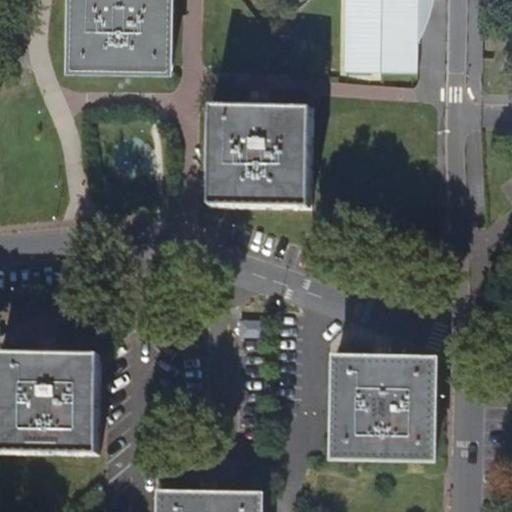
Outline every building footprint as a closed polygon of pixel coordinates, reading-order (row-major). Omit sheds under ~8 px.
[(172,71),(173,0),(74,0),(73,69),(172,71)] [(340,0),(340,15),(348,16),(347,73),(418,74),(419,0),(340,0)] [(312,211),(314,114),(215,112),(213,209),(312,211)] [(239,336),(263,338),(263,322),(240,321),(239,336)] [(0,451),(96,453),(98,356),(0,353),(0,451)] [(430,461),(432,363),(334,361),(332,459),(430,461)] [(259,511),(260,496),(159,494),(158,511),(259,511)]
